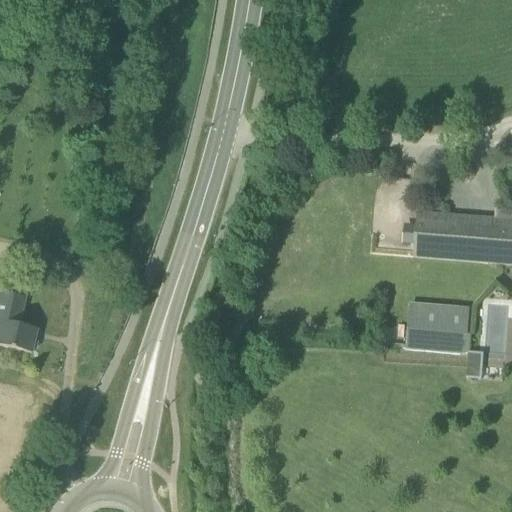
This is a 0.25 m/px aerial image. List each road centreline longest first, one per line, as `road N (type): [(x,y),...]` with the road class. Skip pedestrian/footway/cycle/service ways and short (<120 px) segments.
road 1 (secondary): [(122,492),(162,324),(222,129),(248,0)]
road 2 (track): [(511,137),(407,144),(246,136),(200,121)]
